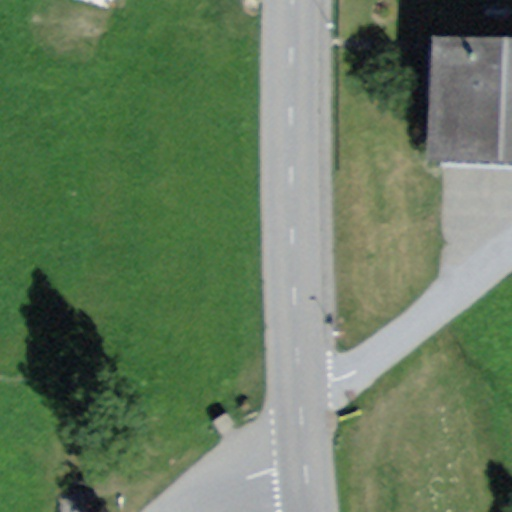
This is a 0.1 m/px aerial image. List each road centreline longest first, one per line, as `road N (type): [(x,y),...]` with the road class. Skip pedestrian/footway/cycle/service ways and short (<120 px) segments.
road 1 (tertiary): [(304,428),(294,0)]
road 2 (residential): [(511,259),(304,428)]
road 3 (residential): [(192,511),(304,428)]
